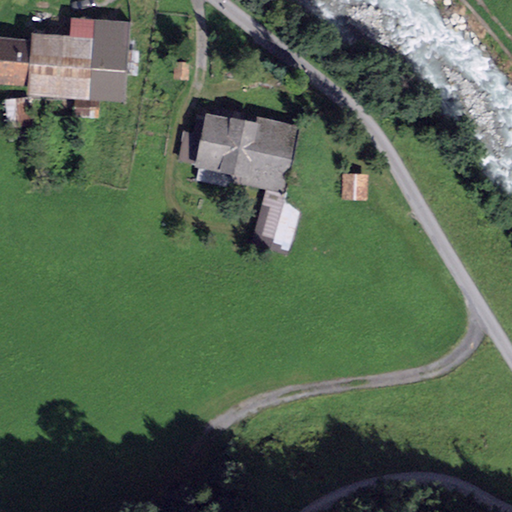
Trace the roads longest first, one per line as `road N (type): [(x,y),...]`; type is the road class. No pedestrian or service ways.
road 1 (track): [(511,365),(380,141),(336,95),(213,0)]
road 2 (track): [(316,511),(364,486),(429,480),(508,511)]
